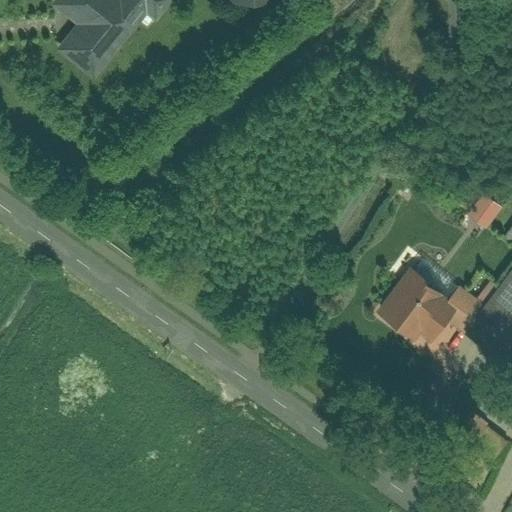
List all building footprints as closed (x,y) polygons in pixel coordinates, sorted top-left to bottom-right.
[(174,0),(54,0),(51,4),(75,23),(55,48),(94,79),(147,13),(157,21),(174,0)] [(505,207),(486,192),(469,214),(488,229),(505,207)] [(511,229),(506,236),(511,240),(511,271),(489,302),(468,330),(511,363),(511,229)] [(410,266),(375,311),(435,358),(461,325),(468,330),(489,302),(462,281),(449,297),(410,266)] [(462,440),(443,437),(441,452),(460,455),(462,440)]
